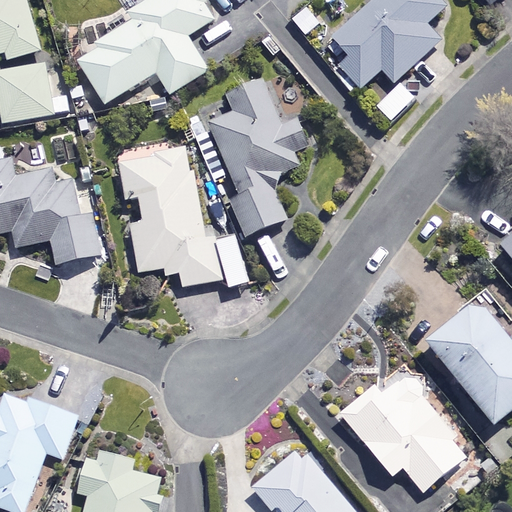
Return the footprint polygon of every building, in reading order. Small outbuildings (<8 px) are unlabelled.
[(40,50),(25,0),(0,0),(0,52),(5,51),(8,59),(40,50)] [(147,0),(129,11),(134,20),(96,43),(99,48),(78,61),(105,104),(156,72),(170,94),(208,70),(187,36),(213,19),(202,1),(203,0),(147,0)] [(445,6),(439,0),(370,0),(330,35),(348,56),(339,64),(359,88),(381,69),(393,81),(439,41),(424,24),(445,6)] [(52,98),(45,62),(0,70),(0,105),(3,123),(71,110),(68,95),(52,98)] [(287,122),(294,119),(312,111),(295,73),(271,83),(268,76),(267,76),(287,122)] [(287,122),(267,76),(226,93),(234,113),(209,124),(239,194),(229,199),(245,236),(286,218),(268,177),(299,164),(292,149),(305,144),(294,119),(287,122)] [(414,99),(400,84),(376,106),(390,121),(414,99)] [(246,279),(236,235),(214,240),(210,224),(203,225),(185,144),(117,159),(126,197),(137,194),(143,221),(129,224),(139,272),(177,264),(183,287),(225,278),(226,284),(246,279)] [(0,148),(0,232),(13,231),(15,246),(53,241),(55,261),(100,256),(92,195),(74,198),(70,167),(18,173),(17,160),(4,161),(3,148),(0,148)] [(511,233),(500,243),(511,258),(511,233)] [(511,343),(476,299),(426,339),(494,424),(511,409),(511,343)] [(468,454),(398,367),(341,413),(391,475),(402,466),(422,491),(468,454)] [(79,414),(6,389),(0,406),(0,507),(14,511),(25,511),(46,452),(63,458),(79,414)] [(134,458),(88,446),(76,491),(89,494),(84,511),(151,511),(161,478),(131,470),(134,458)] [(357,511),(297,447),(253,488),(275,511),(357,511)]
